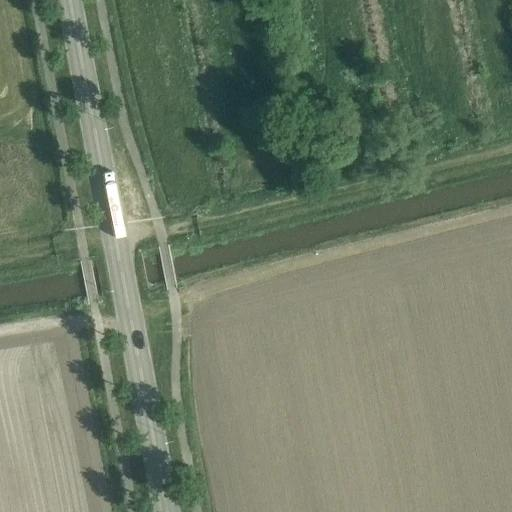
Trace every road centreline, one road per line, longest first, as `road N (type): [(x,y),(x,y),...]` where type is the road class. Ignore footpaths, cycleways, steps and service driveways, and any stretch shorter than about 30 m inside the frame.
road 1 (tertiary): [(167,511),(68,0)]
road 2 (track): [(160,232),(209,231),(511,156)]
